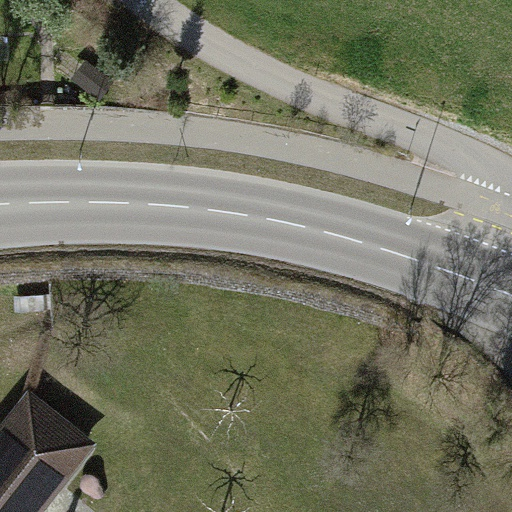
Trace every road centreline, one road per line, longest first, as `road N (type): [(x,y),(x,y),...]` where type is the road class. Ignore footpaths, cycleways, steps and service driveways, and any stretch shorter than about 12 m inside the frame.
road 1 (secondary): [(511,290),(319,230),(140,203),(0,203)]
road 2 (track): [(502,285),(509,212),(496,169),(187,31),(152,0)]
